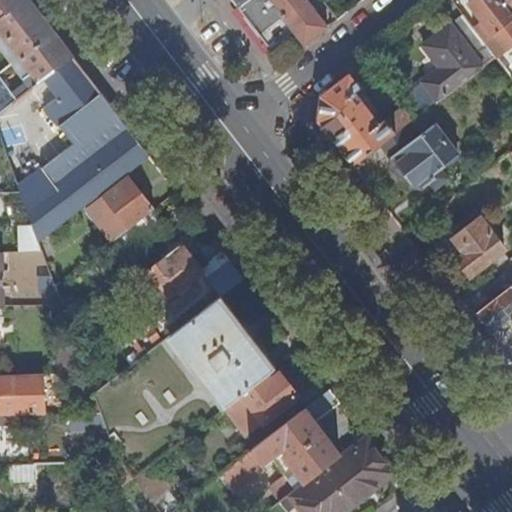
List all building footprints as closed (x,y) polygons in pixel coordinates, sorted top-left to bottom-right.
[(64,46),(27,0),(0,0),(0,32),(30,71),(22,78),(26,83),(28,82),(32,87),(44,78),(72,57),(64,46)] [(231,0),(239,9),(251,0),(231,0)] [(251,0),(239,9),(238,10),(256,33),(270,51),(294,34),(304,48),(312,42),(328,30),(306,2),(304,3),(301,0),(251,0)] [(511,17),(498,0),(475,0),(469,5),(506,53),(511,48),(511,17)] [(511,0),(498,0),(511,17),(511,0)] [(496,59),(464,17),(424,46),(441,69),(421,85),(437,105),(496,59)] [(511,48),(500,58),(511,71),(511,70),(511,48)] [(58,95),(85,73),(78,65),(72,57),(44,78),(51,87),(58,95)] [(50,233),(149,156),(140,144),(112,108),(85,73),(58,95),(43,107),(58,126),(64,122),(77,139),(71,144),(19,185),(22,193),(39,241),(50,233)] [(0,112),(17,99),(0,75),(0,112)] [(389,129),(349,76),(321,97),(318,122),(334,144),(341,153),(354,169),(382,148),(404,130),(414,123),(404,111),(398,116),(402,119),(389,129)] [(64,122),(58,126),(71,144),(77,139),(64,122)] [(404,130),(382,148),(391,159),(390,167),(399,179),(407,180),(414,189),(424,191),(437,180),(434,177),(459,158),(435,127),(414,142),(404,130)] [(112,241),(153,209),(128,177),(88,208),(112,241)] [(463,233),(454,240),(465,255),(457,261),(471,279),(506,252),(481,220),(471,227),(467,222),(460,228),(463,233)] [(63,272),(50,233),(39,241),(38,242),(42,253),(50,276),(63,272)] [(179,244),(147,269),(155,279),(168,296),(201,271),(179,244)] [(244,279),(230,261),(207,279),(221,297),(244,279)] [(155,279),(147,269),(134,278),(142,289),(155,279)] [(56,292),(50,276),(39,276),(39,292),(56,292)] [(511,306),(486,278),(456,304),(511,365),(511,364),(511,306)] [(232,312),(221,297),(93,396),(100,413),(114,453),(125,467),(133,477),(144,469),(220,410),(226,406),(224,404),(274,366),(270,361),(265,354),(262,356),(229,314),(232,312)] [(265,354),(232,312),(229,314),(262,356),(265,354)] [(277,376),(272,370),(226,406),(220,410),(238,433),(243,432),(256,422),(261,418),(265,421),(299,395),(281,373),(277,376)] [(19,375),(0,375),(0,415),(8,415),(30,415),(36,414),(35,395),(29,395),(20,395),(19,375)] [(28,375),(19,375),(20,395),(29,395),(28,375)] [(100,413),(93,396),(88,380),(79,384),(84,399),(80,400),(82,413),(100,413)] [(282,499),(288,495),(339,455),(314,423),(340,403),(329,389),(220,474),(233,491),(258,472),(255,468),(285,445),(288,450),(283,454),(297,472),(287,479),(284,476),(271,486),(282,499)] [(30,415),(8,415),(8,425),(30,425),(30,415)] [(259,426),(265,421),(261,418),(256,422),(259,426)] [(302,511),(344,511),(394,472),(365,435),(339,455),(288,495),(302,511)] [(111,483),(125,467),(114,453),(108,464),(104,474),(111,483)] [(133,477),(160,511),(171,511),(176,508),(144,469),(133,477)]
